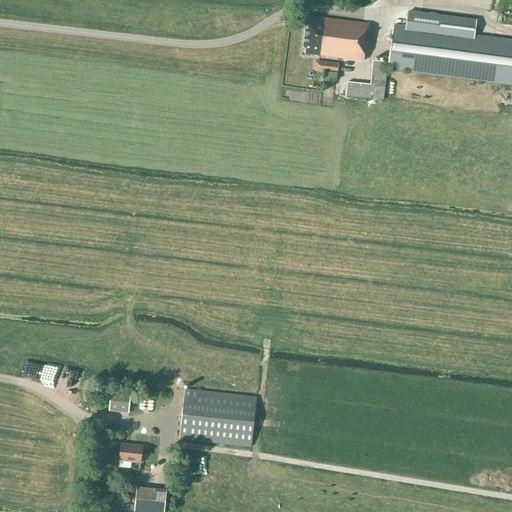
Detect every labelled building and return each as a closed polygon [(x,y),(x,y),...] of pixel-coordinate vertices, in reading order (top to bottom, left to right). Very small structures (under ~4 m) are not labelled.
[(363,61),(368,23),(310,15),(309,25),(307,25),(304,47),(306,47),(305,53),(363,61)] [(511,84),(511,40),(394,25),(388,68),(511,84)] [(346,95),(379,98),(383,99),(386,72),(383,71),(383,61),(372,60),(370,84),(347,82),(346,95)] [(337,73),(338,63),(324,62),(323,71),(337,73)] [(257,397),(184,389),(178,440),(251,448),(257,397)] [(111,390),(108,411),(128,413),(130,392),(111,390)] [(143,445),(121,443),(118,461),(141,464),(143,445)] [(177,467),(167,466),(165,489),(175,490),(177,467)] [(164,511),(167,489),(137,486),(134,511),(139,511),(164,511)]
